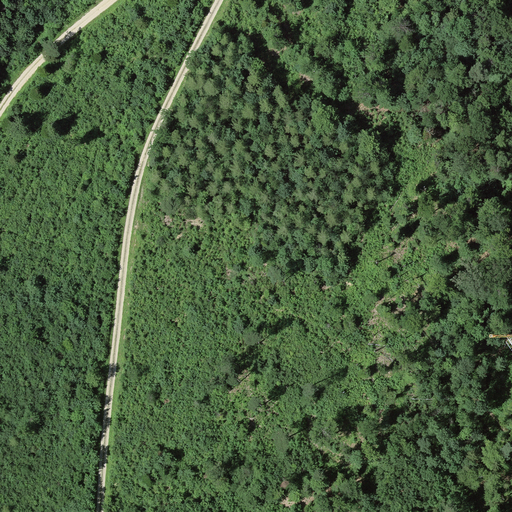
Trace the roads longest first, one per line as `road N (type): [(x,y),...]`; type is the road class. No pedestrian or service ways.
road 1 (track): [(102,511),(132,208),(151,134),(219,0)]
road 2 (track): [(0,111),(55,44),(109,0)]
